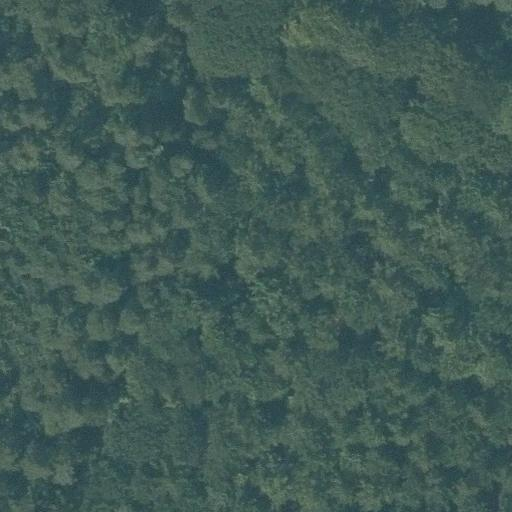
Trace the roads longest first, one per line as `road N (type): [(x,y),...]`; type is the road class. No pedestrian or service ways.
road 1 (track): [(50,511),(250,0)]
road 2 (track): [(511,107),(250,0)]
